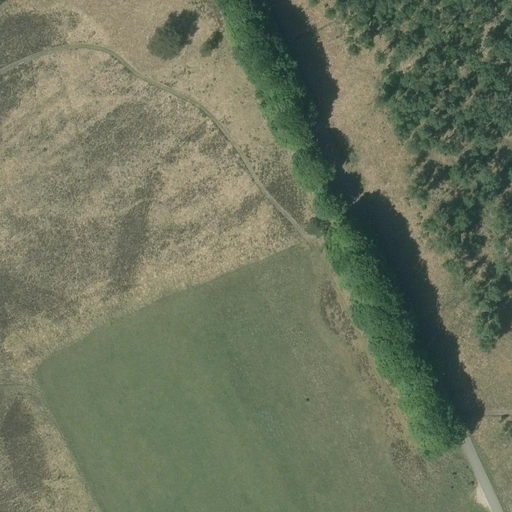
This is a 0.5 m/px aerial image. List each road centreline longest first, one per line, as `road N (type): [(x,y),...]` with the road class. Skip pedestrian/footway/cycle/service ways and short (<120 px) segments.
road 1 (unknown): [(0,70),(54,49),(95,49),(189,102),(325,260),(393,402),(511,413)]
road 2 (unclassified): [(495,511),(258,0)]
road 3 (track): [(362,214),(164,305)]
